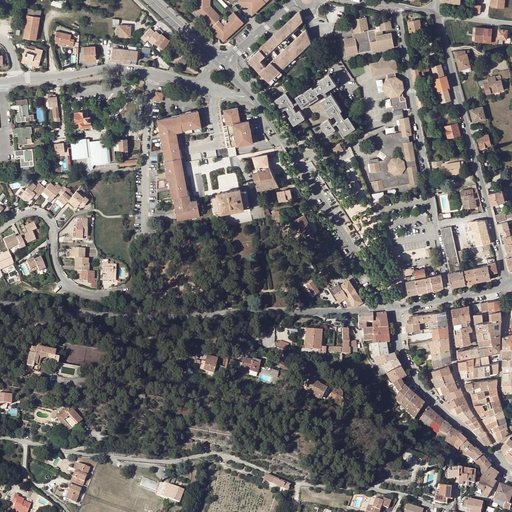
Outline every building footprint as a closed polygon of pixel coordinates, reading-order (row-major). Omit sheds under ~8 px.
[(51,0),(50,5),(63,9),(66,1),(65,0),(51,0)] [(196,0),(196,11),(202,11),(205,14),(203,16),(220,33),(221,32),(222,32),(224,32),(225,32),(226,32),(228,33),(229,33),(242,20),(234,12),(227,18),(230,21),(231,22),(227,25),(226,24),(226,20),(226,19),(225,19),(225,18),(224,18),(223,19),(222,19),(222,20),(222,24),(221,25),(217,21),(218,20),(221,18),(212,8),(210,9),(207,7),(207,3),(210,3),(209,0),(196,0)] [(240,0),(239,1),(252,14),(265,2),(263,0),(265,1),(266,1),(266,0),(240,0)] [(504,8),(504,0),(491,0),(491,7),(504,8)] [(471,5),(471,12),(480,13),(481,6),(471,5)] [(38,10),(28,8),(27,14),(39,17),(40,10),(38,10)] [(202,11),(196,11),(224,40),(243,22),(242,20),(229,33),(228,33),(226,32),(225,32),(224,32),(222,32),(221,32),(220,33),(203,16),(205,14),(202,11)] [(248,59),(255,67),(261,61),(303,21),(299,11),(264,44),(248,59)] [(39,17),(27,14),(23,38),(36,40),(39,17)] [(394,46),(391,33),(380,35),(380,37),(376,38),(376,36),(375,32),(392,29),(391,20),(379,22),(380,29),(369,31),(367,17),(352,20),(355,33),(355,38),(353,38),(344,40),(347,56),(358,53),(357,44),(370,42),(372,51),(394,46)] [(410,32),(422,30),(420,20),(418,20),(411,21),(408,22),(410,32)] [(118,26),(118,27),(118,29),(118,30),(116,30),(116,34),(118,34),(118,37),(130,37),(130,25),(119,25),(118,25),(118,26)] [(154,28),(147,38),(152,42),(152,41),(154,42),(155,42),(161,34),(154,28)] [(491,43),(492,29),(476,28),(475,35),(475,41),(491,43)] [(281,72),(312,43),(306,29),(266,67),(260,73),(272,85),(278,79),(275,77),(281,72)] [(493,31),(492,45),(498,45),(498,39),(502,40),(506,40),(508,30),(499,29),(498,31),(493,31)] [(68,46),(72,47),(74,39),(70,38),(71,35),(56,31),(54,41),(58,43),(64,44),(69,45),(68,46)] [(163,48),(169,40),(161,34),(155,42),(163,48)] [(370,42),(357,44),(358,53),(372,51),(370,42)] [(25,44),(25,46),(24,52),(25,52),(23,59),(31,61),(30,64),(38,66),(43,50),(35,48),(36,47),(25,44)] [(84,60),(96,59),(95,53),(95,46),(83,47),(84,60)] [(136,65),(138,51),(125,49),(112,48),(111,62),(124,63),(136,65)] [(466,73),(471,71),(470,67),(471,67),(467,54),(470,53),(469,50),(455,52),(461,74),(466,73)] [(177,60),(183,66),(187,61),(182,56),(177,60)] [(390,67),(389,60),(383,57),(379,62),(381,68),(390,67)] [(395,72),(399,72),(397,59),(389,60),(390,67),(381,68),(379,62),(371,63),(374,76),(387,74),(395,72)] [(260,73),(266,67),(261,61),(255,67),(260,73)] [(444,76),(441,64),(432,67),(435,79),(434,79),(437,92),(439,91),(442,103),(451,101),(447,89),(450,88),(447,76),(444,76)] [(415,68),(416,70),(413,70),(415,84),(421,83),(418,67),(415,68)] [(501,80),(507,79),(505,71),(504,71),(499,72),(500,75),(495,77),(496,79),(488,81),(487,79),(478,81),(479,86),(484,85),(486,94),(504,90),(501,80)] [(410,142),(409,135),(408,131),(411,131),(409,117),(404,118),(402,109),(407,109),(405,98),(404,98),(402,100),(403,102),(400,102),(400,100),(399,96),(404,89),(403,82),(396,77),(395,72),(387,74),(388,78),(384,85),(384,86),(385,92),(385,93),(392,97),(394,111),(393,111),(395,120),(399,119),(402,132),(402,137),(397,138),(393,134),(386,135),(382,140),(383,147),(389,151),(389,155),(387,155),(384,160),(379,161),(379,162),(370,164),(372,172),(370,173),(371,182),(373,181),(375,190),(384,189),(384,188),(410,183),(410,186),(419,184),(412,142),(410,142)] [(323,93),(325,92),(336,85),(329,74),(318,82),(320,84),(323,88),(321,89),(320,88),(317,89),(316,88),(313,90),(312,88),(303,93),(296,98),(298,101),(299,103),(303,109),(307,106),(306,104),(309,102),(313,100),(314,101),(319,98),(316,95),(322,92),(323,93)] [(162,101),(163,93),(155,91),(153,99),(162,101)] [(43,94),(43,98),(45,98),(46,107),(50,107),(52,119),(56,118),(59,118),(58,106),(57,97),(53,97),(53,93),(43,94)] [(283,111),(286,109),(289,107),(290,109),(289,109),(291,113),(289,114),(291,117),(289,118),(294,126),(305,119),(300,111),(296,113),(293,107),(294,106),(293,104),(286,93),(275,100),(283,111)] [(324,106),(326,105),(328,108),(330,112),(328,113),(331,117),(335,115),(338,121),(336,122),(337,124),(343,132),(344,131),(347,134),(355,128),(348,117),(345,119),(342,122),(341,120),(342,119),(340,116),(342,115),(340,112),(342,110),(337,102),(332,95),(328,97),(326,98),(321,102),(324,106)] [(10,106),(11,110),(15,109),(15,111),(16,122),(34,120),(33,115),(28,115),(28,108),(26,108),(26,104),(27,104),(27,99),(12,101),(13,106),(10,106)] [(486,119),(483,107),(470,110),(472,117),(476,117),(477,121),(486,119)] [(226,115),(227,118),(227,121),(226,121),(226,125),(240,123),(237,108),(224,111),(224,115),(226,115)] [(87,119),(87,115),(86,111),(75,112),(76,127),(90,126),(89,119),(87,119)] [(180,216),(181,219),(199,216),(197,202),(193,203),(190,201),(187,200),(186,195),(185,196),(185,193),(187,191),(186,186),(184,176),(183,169),(181,158),(179,158),(179,155),(180,153),(179,150),(177,139),(175,140),(174,135),(177,129),(182,129),(182,128),(184,128),(186,129),(191,128),(193,128),(196,127),(198,126),(200,125),(197,111),(190,112),(186,113),(179,114),(179,115),(172,117),(166,118),(164,118),(158,119),(157,120),(158,127),(160,128),(160,131),(159,131),(159,135),(160,138),(161,142),(162,142),(163,145),(162,147),(163,150),(162,150),(163,153),(164,161),(166,161),(167,164),(165,165),(166,168),(164,169),(165,172),(167,180),(168,179),(169,183),(171,184),(171,187),(170,187),(170,191),(172,198),(173,198),(175,209),(176,213),(176,216),(180,216)] [(332,125),(328,120),(321,125),(326,134),(330,131),(331,133),(335,130),(333,127),(332,125)] [(240,123),(226,125),(231,148),(235,147),(253,143),(251,137),(251,134),(248,121),(240,123)] [(463,134),(460,123),(457,123),(445,126),(448,138),(463,134)] [(13,128),(13,132),(16,132),(16,134),(16,136),(18,136),(19,145),(32,143),(30,130),(29,130),(29,127),(13,128)] [(174,135),(175,140),(177,139),(176,132),(182,131),(182,129),(177,129),(174,135)] [(383,147),(382,140),(386,135),(381,132),(372,144),(387,155),(389,155),(389,151),(383,147)] [(478,138),(480,148),(487,147),(491,145),(488,135),(479,137),(478,138)] [(72,158),(87,156),(85,142),(85,138),(70,140),(71,148),(72,158)] [(121,156),(128,155),(127,139),(118,139),(119,150),(121,150),(121,156)] [(89,141),(90,156),(91,162),(107,160),(105,140),(89,141)] [(54,143),(55,153),(59,152),(64,152),(64,155),(68,155),(67,148),(67,145),(63,146),(63,142),(54,143)] [(338,153),(344,150),(340,143),(334,147),(338,153)] [(15,150),(15,155),(24,154),(24,155),(24,158),(20,159),(21,167),(34,165),(32,152),(31,152),(31,149),(15,150)] [(462,173),(460,162),(445,165),(447,176),(462,173)] [(273,177),(269,169),(269,167),(251,170),(254,183),(273,177)] [(256,189),(257,191),(261,190),(278,187),(273,177),(254,183),(256,189)] [(31,197),(32,196),(33,196),(36,199),(41,194),(46,188),(39,182),(32,191),(28,187),(25,191),(22,188),(17,194),(20,197),(22,195),(26,199),(29,201),(32,198),(31,197)] [(60,191),(59,190),(55,186),(50,182),(46,188),(41,194),(50,202),(52,200),(59,192),(60,191)] [(61,195),(57,199),(64,205),(67,202),(74,194),(70,191),(71,190),(68,187),(67,188),(64,186),(60,191),(59,192),(61,195)] [(480,199),(477,188),(461,191),(463,200),(465,200),(467,209),(476,207),(475,200),(480,199)] [(501,190),(498,190),(489,193),(492,205),(505,201),(505,199),(509,198),(506,188),(501,190)] [(212,197),(215,213),(220,212),(221,214),(244,210),(243,207),(249,206),(246,191),(240,192),(240,190),(233,191),(224,193),(217,194),(217,196),(212,197)] [(279,202),(286,201),(286,200),(291,199),(290,190),(277,192),(279,202)] [(78,205),(79,203),(81,204),(82,206),(83,206),(89,199),(85,196),(84,197),(77,191),(74,194),(67,202),(74,207),(75,206),(76,207),(78,205)] [(385,200),(383,192),(372,194),(374,202),(385,200)] [(511,217),(511,214),(506,216),(505,213),(495,216),(497,222),(507,219),(511,217)] [(303,237),(308,234),(307,232),(310,231),(307,224),(308,223),(304,216),(293,221),(295,226),(297,224),(303,237)] [(83,237),(88,237),(88,220),(82,220),(81,221),(80,221),(77,221),(77,225),(74,225),(74,233),(77,233),(77,239),(83,239),(83,237)] [(485,221),(468,222),(479,259),(493,256),(485,221)] [(509,230),(507,222),(506,222),(504,223),(497,224),(500,233),(502,232),(509,230)] [(26,232),(27,234),(24,235),(20,237),(21,238),(24,245),(35,240),(32,231),(36,229),(34,223),(24,227),(23,225),(19,226),(22,233),(23,233),(26,232)] [(450,271),(456,270),(457,272),(451,273),(448,273),(452,288),(467,285),(467,284),(464,270),(461,271),(460,266),(451,227),(441,229),(444,242),(450,271)] [(511,242),(511,229),(509,230),(502,232),(506,244),(511,242)] [(17,246),(18,248),(19,251),(25,248),(24,245),(21,238),(17,240),(16,237),(15,235),(3,240),(8,250),(17,246)] [(73,249),(73,253),(73,259),(75,259),(85,259),(86,249),(73,249)] [(468,265),(465,250),(459,251),(463,266),(468,265)] [(0,267),(6,265),(7,267),(14,264),(9,253),(2,256),(1,254),(0,254),(0,267)] [(36,261),(34,262),(33,260),(33,259),(26,262),(31,273),(36,270),(35,268),(37,267),(39,272),(45,269),(40,257),(36,259),(36,261)] [(85,259),(75,259),(75,263),(77,263),(77,266),(75,266),(75,271),(82,272),(89,272),(89,264),(89,259),(85,259)] [(481,261),(485,280),(491,279),(490,274),(488,264),(487,259),(481,261)] [(475,268),(478,282),(485,280),(481,261),(474,262),(474,265),(475,268)] [(488,264),(490,274),(498,272),(496,263),(488,264)] [(110,277),(110,279),(116,279),(116,265),(110,265),(107,265),(107,267),(103,267),(103,279),(107,280),(107,276),(110,277)] [(478,282),(475,268),(474,268),(465,270),(464,270),(467,284),(478,282)] [(415,276),(418,293),(428,291),(425,275),(424,270),(414,271),(415,274),(415,276)] [(89,272),(82,272),(82,275),(82,281),(88,282),(88,284),(98,284),(98,279),(94,279),(94,272),(89,272)] [(441,275),(437,276),(436,273),(431,274),(434,290),(444,288),(441,275)] [(425,275),(428,291),(434,290),(431,274),(425,275)] [(406,278),(409,295),(418,293),(415,276),(406,278)] [(320,284),(316,278),(305,285),(313,296),(323,288),(320,284)] [(326,281),(325,281),(320,284),(323,288),(325,290),(328,288),(329,287),(330,287),(326,281)] [(330,289),(339,303),(344,299),(347,298),(350,303),(347,304),(346,305),(347,308),(353,308),(362,303),(348,281),(341,285),(340,283),(330,289)] [(501,300),(489,302),(490,312),(501,311),(501,300)] [(483,320),(490,319),(490,321),(499,320),(500,319),(501,319),(501,311),(490,312),(489,302),(481,303),(482,312),(482,314),(483,320)] [(482,314),(482,312),(481,303),(473,305),(474,314),(476,323),(483,322),(483,320),(482,314)] [(469,305),(461,307),(463,322),(469,321),(470,321),(471,319),(469,305)] [(455,329),(464,327),(470,326),(469,321),(463,322),(461,307),(452,309),(454,324),(455,329)] [(446,311),(437,312),(438,320),(447,319),(446,311)] [(437,312),(423,314),(424,322),(438,320),(437,312)] [(372,323),(373,329),(387,328),(386,314),(384,314),(378,315),(372,315),(373,323),(372,323)] [(423,314),(409,316),(409,317),(410,319),(408,319),(409,323),(419,322),(424,322),(423,314)] [(448,325),(447,319),(438,320),(424,322),(419,322),(420,329),(423,329),(432,328),(448,325)] [(489,326),(490,330),(500,329),(501,322),(501,321),(502,320),(501,320),(501,319),(500,319),(499,320),(490,321),(489,321),(489,326)] [(408,324),(408,327),(407,327),(408,331),(413,330),(420,329),(419,322),(409,323),(408,324)] [(373,336),(373,329),(366,329),(366,323),(358,323),(359,329),(363,330),(363,341),(373,341),(373,336)] [(432,328),(433,331),(434,339),(449,336),(448,325),(432,328)] [(455,329),(455,334),(469,331),(473,331),(472,329),(472,328),(470,326),(464,327),(455,329)] [(373,336),(373,341),(372,345),(386,343),(386,344),(389,343),(387,328),(373,329),(373,336)] [(478,336),(479,340),(500,335),(500,329),(490,330),(477,332),(478,336)] [(321,351),(326,352),(332,352),(341,352),(341,348),(321,347),(322,331),(307,330),(306,334),(305,348),(321,349),(321,351)] [(457,346),(471,343),(470,340),(469,331),(455,334),(457,346)] [(479,340),(480,346),(500,343),(500,335),(479,340)] [(434,339),(429,340),(431,346),(449,342),(449,336),(434,339)] [(280,341),(279,344),(278,348),(287,351),(289,344),(280,341)] [(350,354),(350,353),(352,353),(352,348),(353,348),(357,347),(356,341),(349,341),(349,342),(343,342),(342,353),(350,354)] [(450,348),(449,342),(431,346),(432,353),(450,348)] [(372,345),(370,345),(373,359),(388,357),(387,349),(386,344),(386,343),(372,345)] [(480,346),(478,346),(478,347),(480,354),(485,354),(500,351),(500,343),(480,346)] [(472,356),(480,354),(478,347),(478,346),(471,347),(470,347),(472,356)] [(38,348),(36,347),(36,349),(31,348),(30,354),(29,353),(27,365),(33,367),(33,364),(36,365),(38,357),(54,359),(53,362),(53,363),(57,364),(58,358),(54,357),(55,351),(44,349),(38,348)] [(459,358),(472,356),(470,347),(458,349),(459,358)] [(451,354),(450,348),(432,353),(433,359),(451,354)] [(511,358),(511,349),(503,350),(503,358),(511,358)] [(452,362),(451,354),(433,359),(435,367),(452,362)] [(204,370),(210,372),(214,373),(218,359),(207,356),(206,362),(195,360),(193,366),(204,369),(204,370)] [(477,358),(474,358),(474,366),(479,365),(484,365),(490,364),(488,356),(477,358)] [(40,360),(53,362),(54,359),(38,357),(36,365),(39,365),(40,360)] [(511,365),(511,358),(503,358),(503,359),(503,366),(511,365)] [(260,364),(259,364),(252,362),(253,361),(243,359),(241,369),(258,373),(260,364)] [(459,364),(460,370),(468,368),(468,367),(467,360),(459,361),(459,364)] [(400,368),(396,361),(382,366),(386,374),(400,368)] [(494,363),(490,364),(484,365),(485,374),(490,373),(496,373),(498,373),(499,364),(499,363),(494,363)] [(443,375),(451,372),(448,365),(432,370),(434,377),(443,375)] [(376,368),(375,368),(381,377),(386,374),(382,366),(376,368)] [(469,376),(472,376),(472,377),(477,377),(477,375),(474,376),(474,366),(468,367),(468,368),(468,376),(469,376)] [(393,385),(403,379),(406,377),(400,368),(386,374),(387,375),(391,381),(393,385)] [(460,370),(462,377),(468,376),(468,368),(460,370)] [(511,371),(503,372),(502,380),(511,379),(511,371)] [(451,372),(443,375),(447,384),(455,381),(451,372)] [(434,377),(432,378),(432,379),(437,387),(447,384),(443,375),(434,377)] [(403,385),(406,382),(403,379),(393,385),(399,393),(403,385)] [(492,401),(499,399),(498,393),(497,386),(497,379),(494,380),(491,380),(488,380),(489,388),(490,391),(490,395),(491,400),(491,401),(492,401)] [(488,380),(481,381),(481,389),(484,389),(489,388),(488,380)] [(409,391),(406,388),(410,384),(407,381),(406,382),(403,385),(399,393),(397,396),(395,399),(397,401),(400,404),(402,401),(409,391)] [(436,387),(434,388),(440,395),(442,395),(447,393),(458,389),(455,381),(447,384),(437,387),(436,387)] [(482,391),(481,389),(481,381),(473,382),(474,392),(482,391)] [(326,389),(319,384),(318,386),(315,384),(313,387),(308,386),(306,389),(321,398),(326,389)] [(510,384),(503,385),(503,393),(511,392),(510,384)] [(458,389),(447,393),(450,400),(463,394),(460,388),(458,389)] [(473,398),(485,396),(485,392),(490,391),(489,388),(484,389),(481,389),(482,391),(474,392),(472,392),(473,398)] [(409,391),(402,401),(400,404),(400,405),(405,410),(409,404),(415,396),(409,391)] [(11,395),(0,393),(0,403),(11,404),(11,395)] [(463,394),(450,400),(445,402),(450,409),(456,406),(466,401),(463,394)] [(420,401),(418,399),(415,396),(409,404),(419,413),(424,405),(423,404),(420,401)] [(475,404),(484,403),(487,402),(486,396),(485,396),(473,398),(475,404)] [(496,413),(495,412),(503,410),(499,399),(492,401),(493,406),(492,407),(488,408),(490,413),(482,417),(483,418),(491,414),(496,413)] [(466,401),(456,406),(459,414),(469,408),(466,401)] [(475,404),(479,412),(488,408),(492,407),(490,401),(487,402),(484,403),(475,404)] [(409,404),(405,410),(414,419),(419,413),(409,404)] [(71,407),(69,410),(68,409),(66,409),(65,410),(65,412),(60,417),(64,421),(72,429),(82,420),(71,407)] [(419,421),(429,428),(437,416),(428,408),(419,421)] [(474,415),(469,408),(459,414),(464,419),(465,420),(474,415)] [(482,417),(490,413),(488,408),(479,412),(480,413),(482,417)] [(65,412),(65,410),(64,410),(57,415),(57,418),(69,432),(72,429),(64,421),(60,417),(65,412)] [(492,420),(497,418),(505,415),(503,410),(495,412),(496,413),(491,414),(483,418),(486,423),(492,420)] [(465,420),(464,420),(465,422),(467,421),(469,424),(477,420),(474,415),(465,420)] [(489,428),(495,424),(499,423),(499,424),(506,422),(507,421),(506,418),(505,415),(497,418),(492,420),(486,423),(489,428)] [(444,422),(437,416),(429,428),(437,433),(444,422)] [(435,438),(444,442),(450,430),(450,429),(451,428),(448,425),(444,422),(437,433),(436,436),(435,437),(435,438)] [(506,422),(499,424),(499,423),(495,424),(489,428),(493,433),(497,431),(496,430),(507,427),(507,425),(507,422),(506,422)] [(474,429),(474,430),(476,432),(478,434),(484,430),(481,426),(474,429)] [(508,432),(507,427),(496,430),(497,431),(493,433),(497,440),(503,437),(508,432)] [(450,429),(450,430),(444,442),(453,446),(458,434),(450,429)] [(466,441),(458,434),(453,446),(458,450),(459,448),(461,446),(463,445),(465,443),(465,442),(466,441)] [(492,443),(487,435),(481,437),(488,446),(492,443)] [(511,439),(510,438),(501,447),(505,454),(511,447),(511,439)] [(461,446),(459,448),(463,452),(470,446),(465,442),(465,443),(463,445),(461,446)] [(462,454),(467,457),(474,450),(470,446),(463,452),(462,454)] [(475,449),(474,450),(467,457),(474,462),(482,456),(480,455),(475,449)] [(481,473),(482,475),(489,468),(491,466),(488,463),(485,460),(482,456),(474,462),(479,468),(481,473)] [(76,473),(75,472),(71,480),(83,485),(90,468),(80,464),(76,473)] [(489,468),(482,475),(478,486),(475,493),(487,497),(488,497),(497,482),(496,482),(494,481),(495,479),(499,474),(494,471),(489,468)] [(467,478),(466,482),(469,483),(470,483),(471,483),(474,483),(475,471),(468,470),(467,476),(467,478)] [(169,475),(166,474),(163,481),(166,482),(169,483),(172,476),(169,475)] [(272,484),(274,478),(266,475),(264,481),(272,484)] [(158,483),(143,477),(140,486),(155,492),(158,483)] [(272,484),(288,490),(290,485),(274,478),(272,484)] [(70,484),(68,488),(70,489),(69,492),(66,499),(68,499),(76,503),(83,485),(71,480),(70,484)] [(167,484),(163,496),(168,498),(180,503),(184,491),(167,484)] [(511,489),(499,485),(494,499),(496,500),(503,503),(501,509),(508,511),(509,510),(511,505),(508,504),(508,503),(509,502),(511,492),(511,489)] [(450,499),(451,487),(440,486),(439,495),(435,495),(434,501),(439,503),(447,504),(447,499),(450,499)] [(24,500),(17,498),(18,496),(18,495),(15,493),(12,502),(15,503),(13,508),(17,510),(21,511),(27,511),(31,503),(24,500)] [(376,497),(371,497),(368,506),(372,507),(370,511),(379,511),(381,506),(388,509),(391,501),(384,498),(376,497)] [(478,499),(471,498),(471,500),(468,499),(468,501),(465,500),(463,507),(466,508),(466,509),(469,509),(469,511),(480,511),(482,504),(483,504),(485,504),(486,501),(478,499)] [(503,503),(496,500),(495,506),(496,506),(496,507),(501,509),(503,503)]
